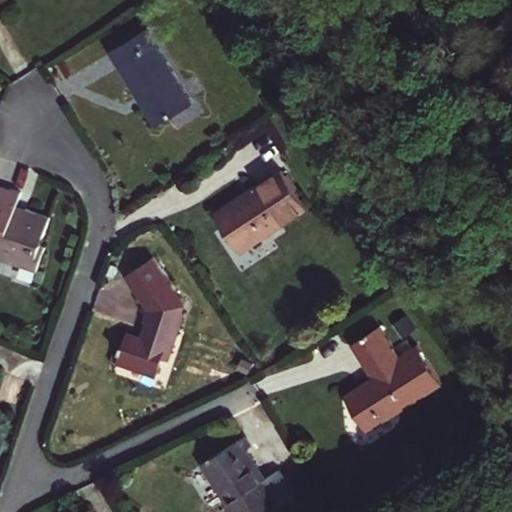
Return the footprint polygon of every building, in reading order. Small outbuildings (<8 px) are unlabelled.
[(192,100),(148,30),(115,50),(159,121),(192,100)] [(308,204),(284,168),(216,211),(240,249),(308,204)] [(24,191),(0,182),(0,254),(39,269),(47,245),(42,243),(52,215),(19,203),(24,191)] [(182,295),(156,254),(128,271),(151,307),(147,320),(151,320),(146,333),(132,328),(122,362),(159,376),(168,352),(175,355),(181,335),(179,334),(186,316),(176,299),(182,295)] [(376,372),(347,392),(370,428),(443,380),(419,342),(402,354),(381,324),(355,342),(376,372)] [(498,424),(486,406),(470,417),(482,435),(498,424)] [(269,511),(298,494),(281,466),(267,475),(249,447),(253,444),(246,433),(205,459),(238,511),(269,511)]
